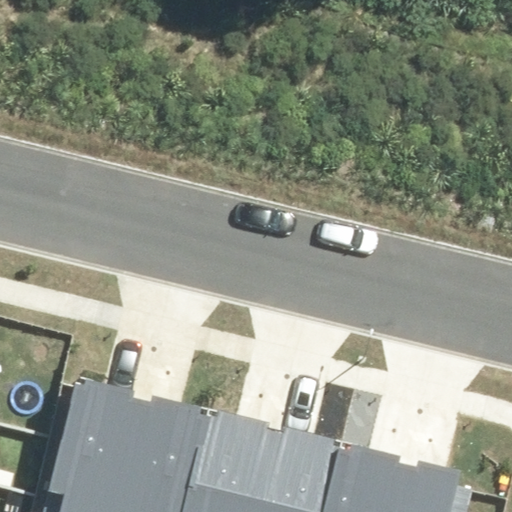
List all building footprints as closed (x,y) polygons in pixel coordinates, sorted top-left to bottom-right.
[(113,511),(140,399),(131,398),(133,391),(86,380),(85,385),(72,382),(41,511),(113,511)] [(113,511),(184,511),(207,416),(200,414),(202,407),(154,396),(152,402),(140,399),(113,511)] [(184,511),(257,511),(277,431),(268,429),(270,423),(219,410),(217,418),(207,416),(184,511)] [(328,511),(344,450),(335,447),(336,440),(286,428),(285,433),(277,431),(257,511),(328,511)] [(391,511),(403,464),(401,464),(403,455),(352,443),(350,452),(344,450),(328,511),(391,511)] [(403,464),(391,511),(467,511),(473,490),(457,486),(461,471),(419,461),(417,467),(403,464)]
